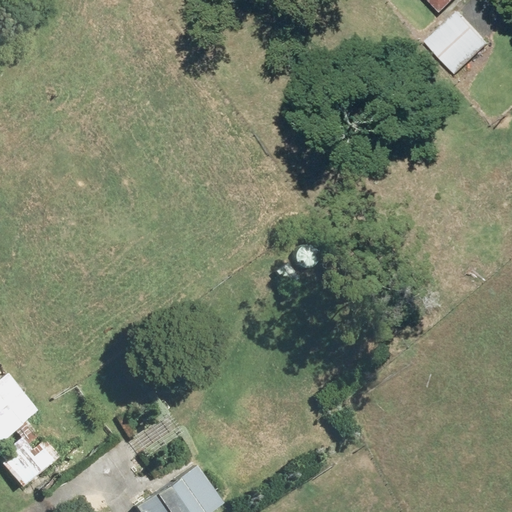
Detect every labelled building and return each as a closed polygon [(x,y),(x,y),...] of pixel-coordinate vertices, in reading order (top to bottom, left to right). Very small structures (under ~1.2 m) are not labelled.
[(424,0),(434,11),(445,0),(424,0)] [(488,43),(457,9),(424,40),(455,74),(488,43)] [(279,259),(265,278),(283,291),(298,272),(279,259)] [(7,370),(0,375),(0,443),(40,412),(7,370)] [(34,427),(0,456),(0,465),(19,487),(57,454),(34,427)] [(203,454),(135,499),(144,511),(208,511),(231,497),(203,454)]
